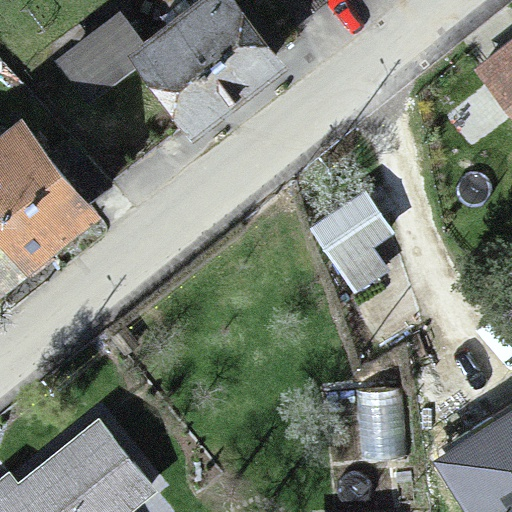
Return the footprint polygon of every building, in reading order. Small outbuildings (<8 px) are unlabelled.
[(256,0),(173,0),(138,27),(199,106),(287,39),(256,0)] [(292,0),(299,8),(309,0),(292,0)] [(120,14),(61,55),(79,81),(138,40),(120,14)] [(511,59),(491,75),(511,103),(511,59)] [(0,268),(100,184),(26,96),(0,118),(0,268)] [(367,191),(319,225),(344,261),(392,227),(367,191)] [(511,511),(511,402),(446,446),(489,511),(511,511)] [(0,511),(138,511),(157,498),(99,422),(15,485),(6,473),(0,477),(0,511)]
